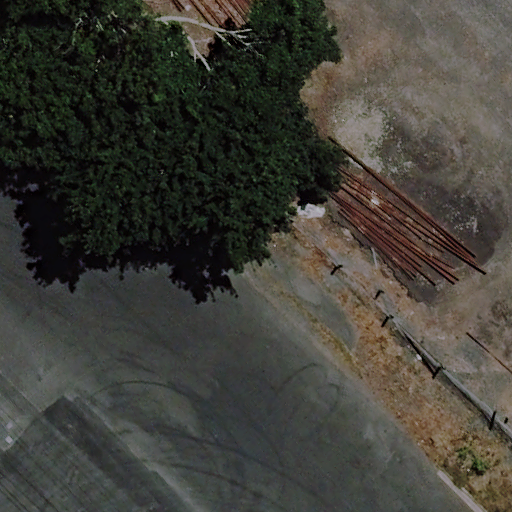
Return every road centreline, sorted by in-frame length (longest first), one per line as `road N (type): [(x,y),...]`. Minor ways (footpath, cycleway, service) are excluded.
road 1 (unclassified): [(84,279),(311,511)]
road 2 (unclassified): [(28,511),(84,279)]
